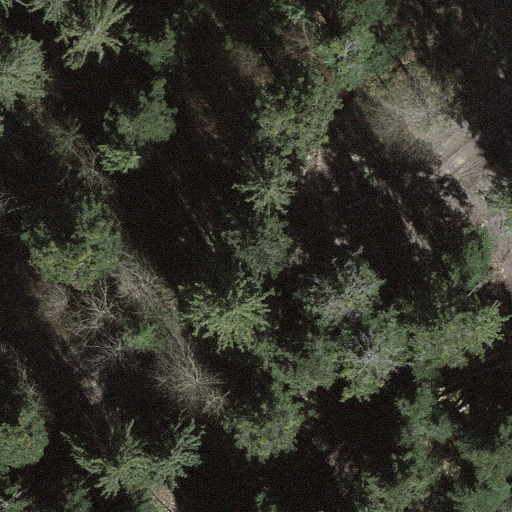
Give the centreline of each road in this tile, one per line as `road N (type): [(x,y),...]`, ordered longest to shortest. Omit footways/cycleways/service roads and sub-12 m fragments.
road 1 (track): [(511,110),(468,157),(349,240),(0,448)]
road 2 (track): [(328,511),(511,155)]
